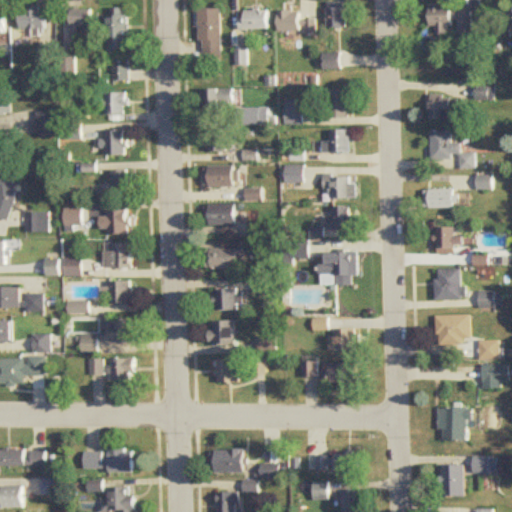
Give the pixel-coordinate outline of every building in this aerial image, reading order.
[(329,3),(329,27),(348,27),(348,3),(329,3)] [(474,39),(474,11),(447,11),(447,3),(431,3),(430,26),(442,27),(442,26),(459,26),(459,39),(474,39)] [(0,32),(10,32),(10,7),(0,7),(0,32)] [(73,32),(95,32),(95,9),(73,9),(73,32)] [(202,9),(202,63),(224,63),(224,9),(202,9)] [(51,10),(24,10),(24,28),(37,28),(37,34),(41,34),(41,29),(51,29),(51,10)] [(271,30),(271,11),(243,11),(243,30),(271,30)] [(318,34),(318,14),(280,14),(280,34),(318,34)] [(131,15),(111,15),(111,54),(131,54),(131,15)] [(249,65),(248,51),(238,51),(238,65),(249,65)] [(325,53),(326,70),(344,69),(343,52),(325,53)] [(40,56),(40,83),(56,83),(56,56),(40,56)] [(132,65),(115,66),(115,82),(132,81),(132,65)] [(496,87),(479,87),(479,100),(496,100),(496,87)] [(203,107),(238,107),(238,89),(203,89),(203,107)] [(351,91),(331,91),(331,118),(351,118),(351,91)] [(103,92),(103,113),(130,113),(130,92),(103,92)] [(0,115),(13,115),(13,93),(0,93),(0,115)] [(433,97),(433,118),(455,119),(456,98),(433,97)] [(305,124),(305,100),(287,100),(287,124),(305,124)] [(273,109),(242,109),(242,125),(273,125),(273,109)] [(58,112),(40,112),(40,133),(58,133),(58,112)] [(229,129),(210,129),(210,152),(229,152),(229,129)] [(352,129),(334,129),(334,142),(325,142),(325,153),(352,153),(352,129)] [(128,155),(128,130),(107,130),(107,155),(128,155)] [(463,169),(477,168),(477,153),(464,154),(463,143),(454,143),(454,130),(433,130),(434,160),(454,159),(454,155),(463,155),(463,169)] [(0,166),(0,218),(16,218),(16,166),(0,166)] [(207,187),(240,187),(240,166),(207,166),(207,187)] [(306,182),(306,169),(289,169),(289,182),(306,182)] [(131,171),(114,171),(114,195),(131,195),(131,171)] [(325,189),(334,189),(334,199),(359,199),(359,184),(353,184),(353,176),(325,176),(325,189)] [(479,189),(493,189),(493,176),(479,176),(479,189)] [(458,209),(458,189),(427,189),(427,209),(458,209)] [(238,226),(238,205),(208,205),(208,226),(238,226)] [(354,207),(333,207),(333,229),(354,229),(354,207)] [(67,231),(87,231),(87,208),(67,208),(67,231)] [(132,236),(132,210),(110,210),(110,217),(104,217),(104,236),(132,236)] [(52,212),(28,212),(28,233),(52,233),(52,212)] [(457,228),(439,228),(438,254),(456,255),(457,246),(465,247),(465,237),(457,237),(457,228)] [(10,242),(0,242),(0,265),(10,265),(10,242)] [(135,244),(116,244),(116,251),(107,251),(107,269),(135,269),(135,244)] [(244,249),(208,249),(208,270),(244,270),(244,249)] [(329,253),(329,264),(323,264),(323,286),(356,286),(356,277),(361,277),(361,253),(329,253)] [(62,260),(48,260),(48,276),(62,276),(62,260)] [(438,270),(438,300),(465,300),(465,270),(438,270)] [(135,283),(109,283),(109,303),(135,303),(135,283)] [(48,313),(48,294),(26,294),(26,288),(0,288),(0,309),(29,309),(29,313),(48,313)] [(239,311),(239,289),(216,289),(216,311),(239,311)] [(482,292),(482,309),(499,309),(499,292),(482,292)] [(474,345),(473,316),(439,316),(439,345),(474,345)] [(138,321),(106,321),(106,335),(84,335),(84,353),(100,353),(100,354),(138,354),(138,321)] [(0,342),(17,342),(17,322),(0,322),(0,342)] [(238,322),(213,322),(213,345),(238,345),(238,322)] [(362,352),(362,330),(330,330),(330,352),(362,352)] [(37,354),(53,354),(53,335),(37,335),(37,354)] [(261,354),(279,354),(279,338),(261,338),(261,354)] [(482,341),(482,360),(503,360),(503,341),(482,341)] [(0,358),(0,386),(28,386),(28,376),(49,376),(49,358),(0,358)] [(139,359),(111,359),(111,380),(139,380),(139,359)] [(106,360),(92,360),(92,375),(106,375),(106,360)] [(241,360),(219,360),(219,383),(241,383),(241,360)] [(358,384),(358,364),(328,364),(328,384),(358,384)] [(504,365),(485,365),(485,389),(504,389),(504,365)] [(442,442),(473,442),(473,409),(442,409),(442,442)] [(1,451),(1,467),(29,467),(29,451),(1,451)] [(87,471),(136,471),(136,451),(87,451),(87,471)] [(213,473),(249,473),(249,451),(213,451),(213,473)] [(49,452),(35,452),(35,466),(49,466),(49,452)] [(318,455),(318,472),(361,472),(361,455),(318,455)] [(476,473),(500,473),(500,457),(476,457),(476,473)] [(263,464),(263,480),(282,480),(282,464),(263,464)] [(467,498),(467,465),(444,466),(444,498),(467,498)] [(62,496),(62,479),(45,479),(45,496),(62,496)] [(5,509),(27,509),(27,487),(5,487),(5,509)] [(103,511),(136,511),(136,487),(112,487),(112,497),(103,497),(103,511)] [(363,511),(363,492),(343,492),(343,511),(363,511)] [(238,511),(238,493),(220,493),(220,511),(238,511)]
